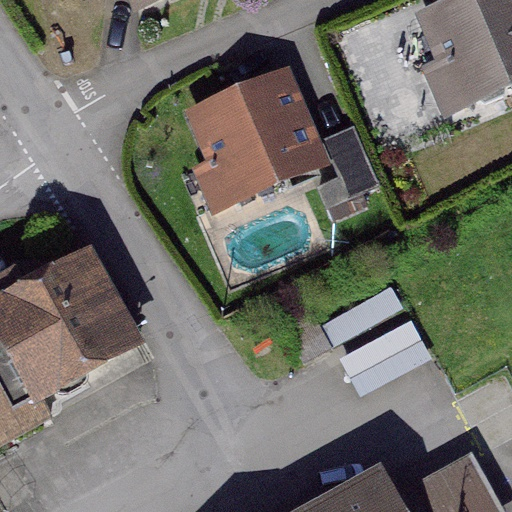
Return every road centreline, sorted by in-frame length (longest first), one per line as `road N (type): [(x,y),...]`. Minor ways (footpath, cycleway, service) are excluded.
road 1 (residential): [(55,138),(225,423)]
road 2 (residential): [(325,0),(132,85),(55,138)]
road 3 (residential): [(131,511),(225,423)]
